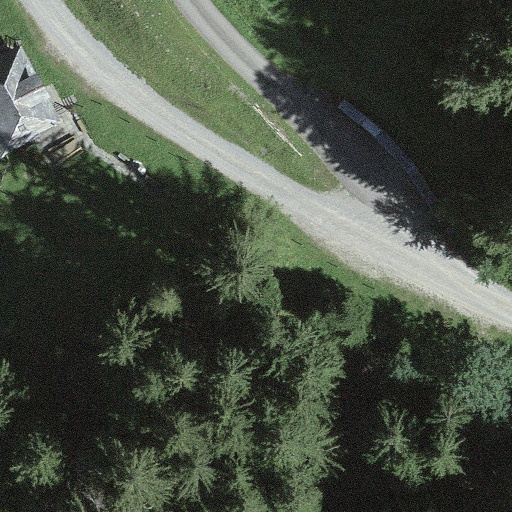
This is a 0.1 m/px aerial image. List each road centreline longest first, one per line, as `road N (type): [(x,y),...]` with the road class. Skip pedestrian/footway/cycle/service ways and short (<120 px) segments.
road 1 (track): [(192,0),(346,155),(382,200),(393,250),(511,312)]
road 2 (unclassified): [(393,250),(178,129),(81,51),(40,0)]
